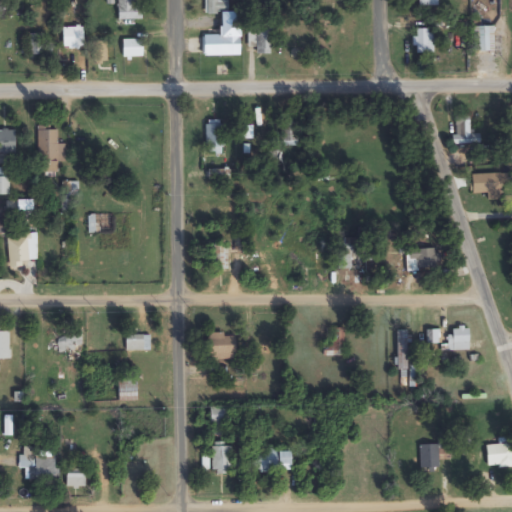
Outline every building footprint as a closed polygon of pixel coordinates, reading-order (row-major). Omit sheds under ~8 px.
[(142,21),(142,0),(117,0),(118,21),(142,21)] [(222,14),(222,36),(204,36),(204,56),(240,56),(240,14),(228,14),(227,0),(204,0),(204,14),(222,14)] [(474,53),(494,53),(494,27),(474,27),(474,53)] [(83,50),(83,28),(63,28),(63,50),(83,50)] [(256,55),(272,55),(272,30),(256,30),(256,55)] [(434,55),(434,30),(415,30),(415,55),(434,55)] [(30,56),(41,56),(41,36),(30,36),(30,56)] [(123,59),(143,59),(143,41),(123,41),(123,59)] [(94,62),(107,62),(107,44),(94,44),(94,62)] [(280,146),(299,146),(299,118),(280,118),(280,146)] [(469,118),(453,118),(453,144),(480,144),(480,134),(469,134),(469,118)] [(222,121),(206,121),(206,153),(222,153),(222,121)] [(39,176),(60,175),(60,145),(58,145),(58,126),(38,127),(39,176)] [(0,152),(16,153),(16,130),(0,129),(0,152)] [(141,147),(141,129),(92,129),(92,147),(141,147)] [(472,196),(502,196),(502,174),(472,174),(472,196)] [(0,195),(9,195),(9,177),(0,177),(0,195)] [(0,232),(9,233),(9,220),(0,220),(0,232)] [(8,234),(8,267),(29,267),(29,234),(8,234)] [(228,270),(228,245),(209,245),(209,270),(228,270)] [(439,269),(439,250),(406,250),(406,269),(439,269)] [(469,351),(469,328),(450,328),(450,351),(469,351)] [(397,330),(397,370),(407,370),(407,330),(397,330)] [(439,343),(439,330),(426,330),(427,344),(439,343)] [(0,359),(9,360),(9,332),(0,331),(0,359)] [(231,334),(209,334),(209,360),(231,360),(231,334)] [(126,351),(143,351),(143,335),(126,335),(126,351)] [(58,350),(82,350),(82,336),(58,336),(58,350)] [(138,378),(118,378),(118,401),(138,401),(138,378)] [(230,407),(211,407),(211,428),(217,428),(217,435),(230,435),(230,407)] [(511,443),(485,445),(486,467),(511,466),(511,443)] [(439,469),(439,445),(420,445),(420,469),(439,469)] [(231,474),(231,446),(212,446),(212,474),(231,474)] [(58,483),(59,459),(33,457),(34,448),(21,448),(20,469),(26,469),(25,482),(58,483)] [(256,450),(256,473),(291,473),(291,450),(256,450)] [(67,487),(85,487),(85,463),(67,463),(67,487)] [(96,485),(113,485),(113,467),(96,467),(96,485)]
